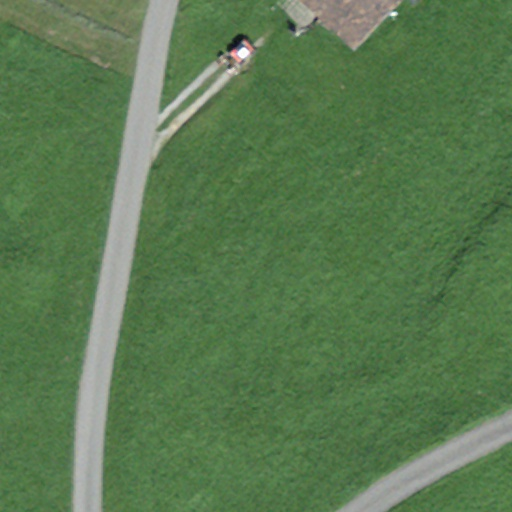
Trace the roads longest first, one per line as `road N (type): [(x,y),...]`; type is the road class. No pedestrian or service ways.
road 1 (track): [(169,0),(102,340),(90,511)]
road 2 (track): [(292,21),(135,155)]
road 3 (track): [(370,511),(379,497),(511,433)]
